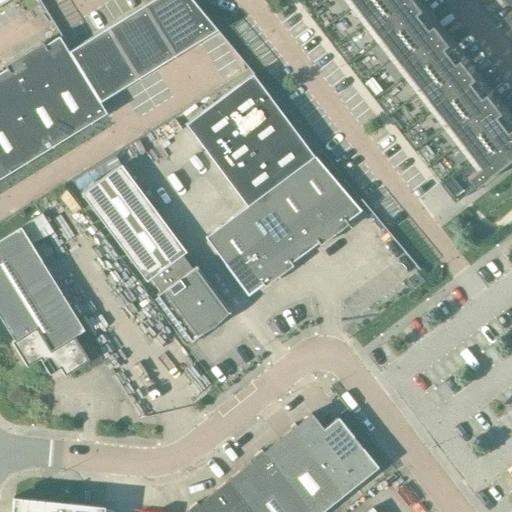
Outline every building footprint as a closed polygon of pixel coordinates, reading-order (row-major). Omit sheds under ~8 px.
[(69,50),(100,101),(138,77),(176,54),(218,29),(193,0),(149,0),(144,3),(107,26),(69,50)] [(297,0),(298,1),(454,201),(474,186),(466,176),(479,166),(350,0),(297,0)] [(466,176),(474,186),(511,156),(511,128),(510,127),(506,130),(494,116),(499,112),(484,92),(479,96),(468,82),(473,78),(458,58),(453,62),(442,47),(446,44),(431,24),(426,28),(415,13),(420,9),(412,0),(350,0),(479,166),(466,176)] [(0,178),(106,113),(58,36),(0,71),(0,178)] [(185,124),(246,205),(313,155),(252,74),(185,124)] [(247,294),(347,220),(360,210),(317,152),(313,155),(246,205),(204,237),(247,294)] [(181,255),(186,252),(120,164),(81,194),(146,281),(150,278),(160,292),(156,295),(190,341),(206,329),(204,326),(227,309),(218,296),(219,296),(195,265),(191,268),(181,255)] [(84,330),(31,245),(48,234),(49,234),(53,232),(42,213),(0,239),(0,318),(14,340),(11,341),(26,366),(39,358),(49,374),(59,367),(64,375),(88,360),(74,336),(84,330)] [(423,281),(416,271),(406,279),(413,288),(423,281)] [(320,511),(344,494),(377,467),(337,417),(323,428),(310,413),(296,425),(294,423),(290,426),(289,426),(291,428),(263,451),(261,449),(253,455),(255,457),(197,504),(196,502),(188,508),(189,510),(187,511),(320,511)] [(102,511),(103,506),(81,504),(14,497),(12,497),(10,511),(102,511)]
